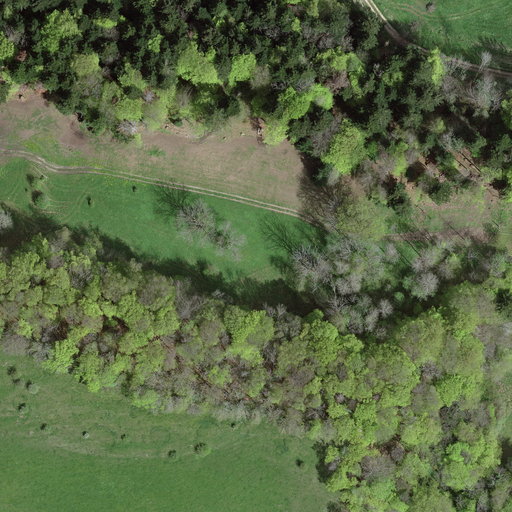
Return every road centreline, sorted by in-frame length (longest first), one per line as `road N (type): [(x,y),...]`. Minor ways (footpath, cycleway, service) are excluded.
road 1 (track): [(511,235),(339,232),(260,205),(53,167),(0,140)]
road 2 (track): [(511,71),(404,43),(368,0)]
